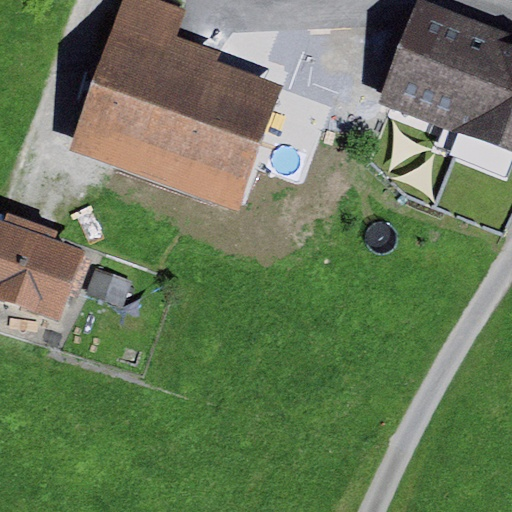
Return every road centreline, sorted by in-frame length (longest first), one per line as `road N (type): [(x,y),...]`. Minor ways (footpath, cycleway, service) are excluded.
road 1 (unclassified): [(380,511),(511,261)]
road 2 (track): [(0,221),(96,0)]
